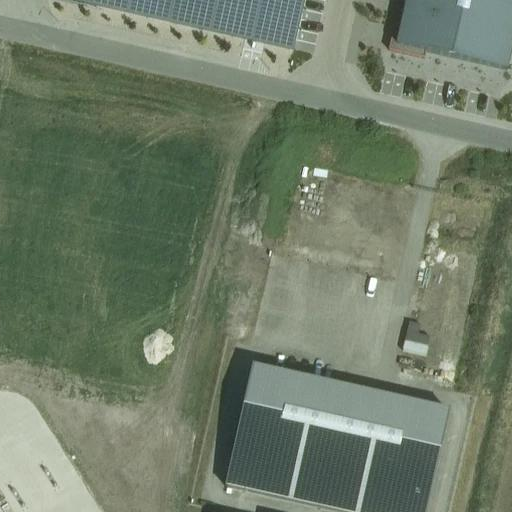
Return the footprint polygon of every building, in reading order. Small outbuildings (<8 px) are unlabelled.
[(302,0),(48,0),(291,53),(302,0)] [(423,55),(504,73),(511,37),(511,0),(402,0),(393,44),(388,42),(386,51),(422,60),(423,55)] [(306,263),(311,239),(292,235),(287,259),(306,263)] [(450,415),(252,370),(243,409),(225,489),(328,511),(427,511),(441,454),(450,415)] [(59,444),(0,481),(0,511),(43,511),(85,485),(59,444)] [(85,444),(72,452),(89,480),(102,472),(85,444)]
